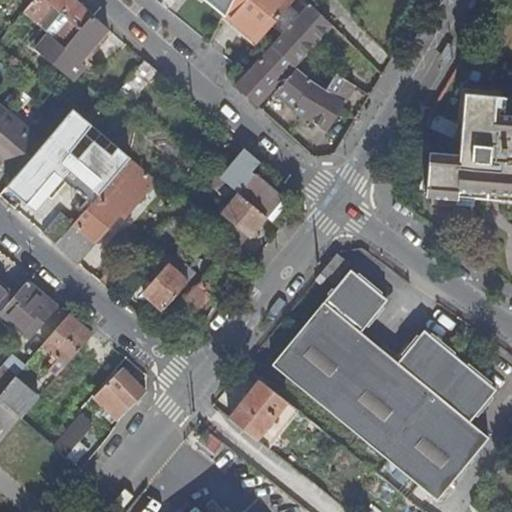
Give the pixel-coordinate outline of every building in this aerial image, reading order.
[(80,60),(107,27),(76,0),(31,0),(22,12),(42,28),(37,33),(43,39),(35,48),(72,79),(85,64),(80,60)] [(204,0),(223,16),(230,0),(204,0)] [(230,0),(223,16),(256,43),(270,26),(287,5),(291,1),(290,0),(230,0)] [(292,65),(329,24),(309,4),(298,16),(287,5),(270,26),(280,36),(234,86),(256,105),(272,87),(275,89),(273,92),(294,110),(326,130),(353,84),(335,73),(325,90),(312,82),(292,65)] [(129,101),(155,69),(143,58),(116,90),(129,101)] [(511,116),(493,115),(495,96),(463,94),(459,155),(430,153),(427,197),(457,200),(458,189),(488,191),(488,185),(502,186),(502,192),(500,213),(510,221),(511,219),(511,116)] [(100,98),(84,118),(89,122),(106,102),(100,98)] [(0,158),(17,173),(44,142),(5,110),(4,111),(0,107),(0,158)] [(85,132),(91,124),(89,122),(84,118),(73,108),(44,142),(17,173),(7,185),(26,201),(69,151),(106,183),(129,156),(117,146),(111,154),(106,149),(108,147),(104,143),(102,146),(85,132)] [(219,177),(227,168),(233,161),(223,153),(210,169),(213,172),(219,177)] [(124,215),(156,179),(129,156),(106,183),(55,243),(78,262),(121,212),(124,215)] [(227,168),(219,177),(264,215),(270,220),(286,202),(252,173),(245,182),(227,168)] [(237,247),(264,215),(219,177),(213,172),(206,180),(220,192),(227,192),(233,197),(211,225),(234,245),(237,247)] [(65,182),(30,221),(44,233),(78,193),(65,182)] [(193,234),(205,220),(187,205),(174,220),(193,234)] [(183,323),(248,257),(237,247),(234,245),(174,306),(171,304),(168,308),(183,323)] [(351,266),(338,255),(323,274),(337,285),(351,266)] [(177,271),(167,263),(143,291),(164,308),(188,281),(188,279),(194,272),(184,263),(177,271)] [(284,353),(381,429),(452,485),(491,439),(472,423),(498,391),(426,331),(399,363),(363,333),(389,301),(353,271),(284,353)] [(56,304),(27,279),(11,299),(0,311),(0,314),(27,337),(56,304)] [(0,311),(11,299),(0,289),(0,311)] [(92,335),(68,314),(43,345),(66,365),(92,335)] [(102,345),(92,335),(66,365),(62,369),(74,379),(102,345)] [(0,345),(2,343),(0,341),(0,395),(15,377),(1,365),(0,365),(0,345)] [(439,501),(452,485),(381,429),(284,353),(274,365),(439,501)] [(117,420),(145,391),(122,368),(93,396),(117,420)] [(38,398),(15,377),(0,395),(0,398),(22,418),(38,398)] [(257,439),(287,402),(260,381),(230,418),(257,439)] [(57,451),(74,458),(89,423),(72,416),(57,451)] [(207,431),(197,443),(211,454),(221,443),(207,431)]
